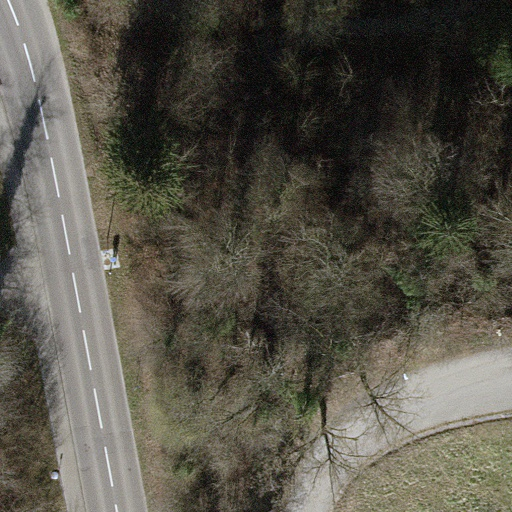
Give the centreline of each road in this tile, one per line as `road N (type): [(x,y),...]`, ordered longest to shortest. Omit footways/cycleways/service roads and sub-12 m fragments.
road 1 (tertiary): [(118,511),(35,86),(6,0)]
road 2 (residential): [(307,511),(323,467),(389,409),(511,371)]
